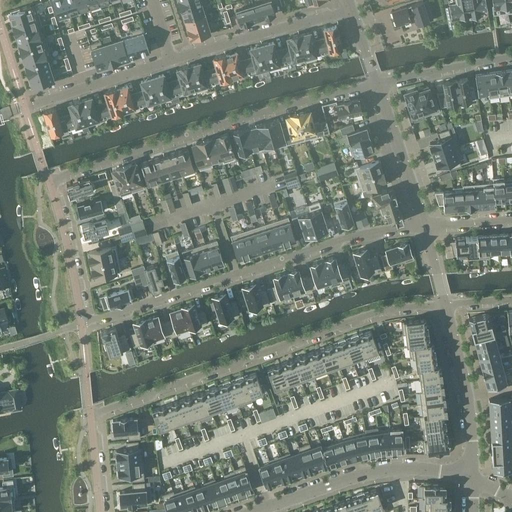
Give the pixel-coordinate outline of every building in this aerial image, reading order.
[(70,17),(64,0),(52,0),(59,20),(70,17)] [(80,12),(75,0),(64,0),(70,17),(70,14),(79,11),(79,12),(80,12)] [(90,9),(87,0),(75,0),(80,12),(90,9)] [(100,3),(98,0),(87,0),(90,9),(91,9),(90,7),(100,3)] [(206,2),(205,0),(178,0),(181,9),(206,2)] [(268,0),(253,5),(258,19),(275,13),(271,0),(268,0)] [(470,16),(467,0),(456,0),(457,3),(449,4),(450,7),(452,20),(453,20),(470,16)] [(467,0),(470,16),(470,18),(482,16),(481,12),(488,11),(486,0),(467,0)] [(511,7),(510,0),(492,0),(493,10),(511,7)] [(430,21),(423,1),(411,5),(407,6),(406,6),(391,11),(396,26),(411,20),(409,14),(414,13),(417,25),(430,21)] [(206,12),(203,3),(206,2),(181,9),(181,10),(182,10),(184,18),(185,19),(206,12)] [(39,16),(35,5),(31,6),(30,5),(20,8),(10,11),(11,13),(9,13),(13,23),(12,23),(13,24),(39,16)] [(258,19),(253,5),(236,10),(240,24),(258,19)] [(450,7),(445,8),(449,29),(455,27),(453,20),(452,20),(450,7)] [(204,13),(206,13),(206,12),(185,19),(187,28),(187,29),(207,23),(204,13)] [(42,26),(39,16),(13,24),(16,35),(42,26)] [(210,33),(207,23),(187,29),(191,39),(210,33)] [(342,48),(336,25),(324,28),(325,33),(327,40),(320,41),(323,53),(342,48)] [(42,27),(42,26),(16,35),(19,44),(19,45),(45,37),(45,36),(42,37),(40,27),(42,27)] [(149,52),(142,27),(131,31),(139,55),(149,52)] [(139,55),(131,31),(130,31),(131,33),(121,36),(128,59),(129,58),(139,55)] [(323,53),(320,41),(313,43),(310,32),(299,35),(299,34),(305,58),(323,53)] [(305,58),(299,34),(291,36),(291,37),(287,38),(290,49),(283,51),(287,65),(287,64),(287,62),(304,58),(305,58)] [(128,59),(121,36),(121,39),(112,42),(118,62),(119,62),(118,62),(128,59)] [(48,47),(45,37),(19,45),(22,55),(48,47)] [(108,65),(100,40),(89,44),(97,68),(107,65),(108,65)] [(118,62),(112,42),(102,45),(100,40),(108,65),(118,62)] [(287,65),(283,51),(276,53),(273,41),(268,43),(267,42),(261,43),(269,70),(280,66),(287,65)] [(269,70),(261,43),(256,45),(255,46),(250,48),(254,59),(247,61),(250,74),(269,70)] [(52,57),(48,47),(22,55),(23,55),(25,63),(25,64),(26,65),(52,57)] [(250,74),(247,61),(240,63),(237,52),(226,55),(225,54),(232,77),(249,72),(250,75),(250,74)] [(232,77),(225,54),(213,58),(217,69),(210,72),(213,83),(220,81),(232,77)] [(53,68),(49,58),(52,58),(52,57),(26,65),(29,76),(53,68)] [(213,83),(210,72),(203,74),(200,62),(189,66),(189,65),(188,65),(195,88),(207,85),(213,83)] [(195,88),(188,65),(181,68),(177,69),(181,81),(174,83),(178,96),(178,94),(184,92),(195,88)] [(56,79),(53,68),(29,76),(32,86),(34,86),(34,88),(44,85),(44,84),(54,81),(54,80),(56,79)] [(509,95),(506,70),(496,71),(499,96),(509,95)] [(499,96),(496,71),(485,73),(488,93),(489,98),(499,96)] [(488,93),(485,73),(475,74),(478,95),(488,93)] [(178,96),(174,83),(167,85),(163,74),(159,75),(157,74),(152,76),(160,102),(171,98),(178,96)] [(160,102),(152,76),(146,78),(146,79),(141,81),(144,92),(138,94),(141,105),(159,100),(160,102)] [(455,80),(459,102),(471,100),(467,78),(455,80)] [(448,104),(459,102),(455,80),(443,82),(444,92),(437,93),(441,107),(448,105),(448,104)] [(141,105),(138,94),(131,96),(128,85),(117,89),(117,88),(116,88),(123,111),(135,107),(141,105)] [(424,87),(416,89),(424,112),(423,112),(425,116),(440,111),(435,98),(432,99),(429,87),(427,88),(425,89),(424,87)] [(123,111),(116,88),(105,92),(108,104),(102,106),(106,119),(107,119),(106,117),(112,115),(123,111)] [(423,112),(424,112),(416,89),(404,93),(412,116),(423,112)] [(106,119),(102,106),(95,108),(92,97),(81,100),(80,100),(88,125),(99,121),(106,119)] [(365,107),(362,98),(358,99),(358,98),(351,100),(343,102),(336,104),(339,116),(352,113),(354,120),(362,118),(361,111),(361,108),(365,107)] [(88,125),(80,100),(72,102),(73,103),(69,104),(72,115),(66,117),(69,129),(87,123),(88,125)] [(69,129),(66,117),(59,120),(55,108),(43,112),(51,134),(63,131),(69,129)] [(305,111),(298,113),(303,134),(304,139),(323,135),(320,122),(314,123),(310,110),(306,112),(305,111)] [(289,130),(283,131),(287,144),(293,142),(292,137),(303,134),(298,113),(290,115),(291,116),(286,117),(289,130)] [(279,118),(267,122),(274,148),(287,144),(283,131),(279,118)] [(325,120),(320,122),(323,135),(329,133),(326,120),(325,120)] [(267,122),(256,125),(262,147),(263,151),(274,148),(267,122)] [(342,134),(355,130),(352,124),(340,128),(342,134)] [(256,125),(244,128),(251,150),(262,147),(256,125)] [(356,129),(355,130),(342,134),(346,145),(348,145),(370,137),(366,126),(359,128),(359,129),(356,130),(356,129)] [(244,128),(232,131),(239,153),(251,150),(244,128)] [(430,143),(432,150),(434,154),(459,146),(455,134),(451,135),(449,129),(437,133),(439,139),(430,142),(430,143)] [(219,136),(215,137),(222,158),(223,162),(235,159),(227,133),(219,135),(219,136)] [(211,138),(204,140),(210,161),(222,158),(215,137),(211,138)] [(370,138),(370,137),(348,145),(352,156),(374,149),(370,138)] [(197,143),(192,144),(200,170),(212,166),(210,161),(204,140),(196,142),(197,143)] [(463,157),(459,146),(434,154),(435,159),(437,165),(438,166),(447,163),(449,169),(461,165),(459,159),(463,157)] [(183,149),(176,152),(182,173),(195,169),(188,148),(183,150),(183,149)] [(169,154),(165,156),(171,177),(182,173),(176,152),(169,154)] [(160,157),(153,159),(159,181),(171,177),(165,156),(160,157)] [(148,160),(141,163),(148,184),(159,181),(153,159),(152,159),(153,160),(149,161),(148,160)] [(378,160),(355,168),(359,179),(383,171),(382,171),(380,165),(378,160)] [(321,166),(324,172),(336,168),(334,162),(321,166)] [(131,164),(124,166),(132,192),(144,188),(136,163),(131,164)] [(117,169),(112,170),(116,183),(120,195),(132,192),(124,166),(116,168),(117,169)] [(324,172),(321,166),(315,168),(320,180),(326,178),(324,172)] [(338,174),(336,168),(324,172),(326,178),(338,174)] [(297,171),(284,175),(286,181),(299,177),(298,175),(298,174),(297,171)] [(385,178),(383,171),(359,179),(363,191),(386,183),(385,181),(385,179),(385,178)] [(452,177),(450,171),(439,175),(441,180),(452,177)] [(299,177),(286,181),(288,188),(301,183),(300,181),(299,177)] [(503,177),(493,178),(493,183),(493,187),(494,187),(495,202),(495,201),(505,201),(504,182),(503,180),(503,177)] [(73,183),(66,185),(67,188),(69,195),(70,195),(71,198),(77,196),(77,197),(83,195),(83,194),(93,191),(92,188),(93,188),(91,180),(90,181),(89,178),(79,181),(78,181),(72,182),(73,183)] [(511,178),(503,180),(504,182),(505,201),(511,200),(511,178)] [(116,183),(110,185),(114,197),(120,195),(116,183)] [(493,183),(483,184),(484,188),(485,207),(496,206),(495,201),(495,202),(494,187),(493,187),(493,183)] [(483,184),(473,185),(473,189),(475,208),(485,207),(484,188),(483,184)] [(473,185),(463,185),(463,187),(463,190),(465,209),(475,208),(473,189),(473,185)] [(463,187),(453,187),(453,190),(454,209),(465,209),(463,190),(463,187)] [(380,205),(396,200),(397,200),(395,193),(394,193),(393,188),(387,190),(387,189),(372,194),(376,207),(380,205)] [(453,190),(434,192),(438,205),(443,205),(444,210),(445,210),(446,211),(453,211),(453,209),(454,209),(453,190)] [(101,197),(76,204),(80,217),(104,210),(101,197)] [(339,219),(341,225),(343,225),(344,227),(353,224),(352,222),(354,221),(353,221),(347,200),(346,200),(346,198),(334,202),(334,204),(334,205),(334,204),(336,211),(339,219)] [(404,220),(401,213),(396,200),(380,205),(382,214),(386,213),(388,219),(389,219),(390,224),(396,222),(396,223),(404,220)] [(319,201),(307,205),(309,212),(316,234),(328,230),(321,208),(319,201)] [(307,205),(290,211),(292,217),(291,218),(297,234),(303,232),(305,238),(316,234),(309,212),(307,205)] [(296,240),(288,216),(276,220),(284,244),(296,240)] [(96,221),(82,224),(83,227),(82,227),(84,235),(85,237),(92,236),(98,235),(98,234),(108,231),(108,229),(106,221),(105,218),(96,221)] [(284,244),(276,220),(265,224),(273,248),(284,244)] [(145,227),(143,221),(130,225),(132,231),(145,227)] [(273,248),(265,224),(253,228),(261,251),(273,248)] [(132,231),(130,225),(118,229),(120,235),(132,231)] [(146,233),(145,227),(132,231),(134,237),(146,233)] [(261,251),(253,228),(242,231),(250,255),(261,251)] [(134,237),(132,231),(120,235),(122,241),(134,237)] [(162,243),(158,231),(152,233),(154,239),(156,245),(162,243)] [(250,255),(242,231),(230,235),(238,259),(250,255)] [(509,233),(498,234),(500,252),(510,251),(509,233)] [(498,234),(487,235),(489,253),(500,252),(498,234)] [(487,235),(477,236),(478,256),(478,258),(490,257),(489,253),(487,235)] [(467,254),(466,236),(455,237),(455,241),(450,241),(453,255),(467,254)] [(477,236),(466,236),(467,254),(467,257),(478,256),(477,236)] [(205,244),(213,267),(225,263),(217,240),(205,244)] [(405,262),(413,259),(407,241),(406,241),(398,244),(386,248),(387,253),(381,255),(385,270),(393,267),(391,262),(404,257),(405,262)] [(205,244),(193,247),(201,271),(213,267),(205,244)] [(91,262),(92,264),(118,259),(116,246),(89,251),(90,254),(89,254),(91,262)] [(189,275),(201,271),(193,247),(181,251),(189,275)] [(376,255),(370,257),(367,247),(353,252),(355,257),(352,258),(354,265),(357,264),(360,273),(373,269),(374,273),(382,271),(376,255)] [(177,250),(165,254),(173,280),(175,279),(176,282),(185,279),(184,276),(186,276),(177,250)] [(327,259),(323,260),(329,282),(330,286),(343,282),(343,281),(349,279),(344,263),(337,265),(335,257),(334,257),(333,257),(327,259)] [(121,271),(118,259),(92,264),(92,266),(91,267),(93,275),(94,275),(94,277),(121,271)] [(329,282),(323,260),(318,262),(311,264),(312,264),(311,264),(314,275),(308,277),(312,289),(318,287),(318,285),(329,282)] [(145,268),(144,268),(145,271),(149,284),(152,291),(154,290),(155,291),(162,288),(164,287),(162,281),(163,280),(161,275),(160,275),(157,264),(154,265),(154,264),(147,267),(145,268)] [(144,265),(131,269),(133,275),(139,273),(145,271),(144,268),(145,268),(144,265)] [(312,289),(308,277),(307,275),(301,277),(298,268),(297,269),(297,268),(290,271),(286,272),(293,296),(305,292),(305,294),(312,291),(312,289)] [(145,271),(139,273),(143,286),(149,284),(145,271)] [(293,296),(286,272),(281,274),(281,273),(275,276),(274,276),(276,285),(270,287),(270,288),(267,289),(272,302),(274,301),(275,303),(282,301),(282,299),(293,296)] [(139,273),(133,275),(137,288),(143,286),(139,273)] [(242,286),(250,310),(270,304),(265,290),(259,292),(255,282),(242,286)] [(132,298),(134,297),(131,288),(129,289),(128,287),(127,287),(127,288),(107,294),(106,294),(104,295),(108,308),(110,307),(111,307),(117,305),(125,302),(131,300),(132,300),(132,298)] [(214,302),(211,303),(213,309),(216,308),(219,320),(240,313),(236,301),(229,303),(225,292),(212,296),(214,302)] [(208,323),(204,310),(197,312),(194,302),(182,306),(189,329),(208,323)] [(189,329),(182,306),(181,306),(182,307),(170,310),(173,319),(166,321),(171,334),(170,334),(171,337),(179,334),(178,333),(183,331),(189,329)] [(0,333),(1,333),(0,331),(2,331),(0,325),(0,321),(8,319),(4,307),(0,307),(0,333)] [(469,318),(471,328),(491,323),(488,313),(469,318)] [(171,334),(166,321),(160,323),(157,314),(146,318),(145,318),(153,344),(154,343),(152,339),(163,335),(164,337),(170,334),(171,334)] [(153,344),(145,318),(133,322),(137,332),(130,334),(134,346),(140,344),(141,347),(153,344)] [(427,330),(426,318),(401,321),(403,334),(405,333),(427,330)] [(494,333),(491,323),(471,328),(474,338),(494,333)] [(109,355),(129,349),(125,335),(118,337),(115,327),(107,330),(107,329),(101,331),(103,337),(109,355)] [(429,342),(427,330),(405,333),(407,346),(409,345),(429,342)] [(364,333),(358,335),(366,356),(378,352),(371,331),(363,333),(364,333)] [(358,335),(358,333),(350,336),(351,338),(345,340),(353,361),(352,359),(364,354),(365,357),(366,356),(358,335)] [(494,333),(474,338),(476,348),(496,343),(494,333)] [(345,340),(345,338),(337,341),(338,343),(333,345),(332,344),(332,345),(340,366),(353,361),(345,340)] [(433,341),(429,342),(409,345),(410,357),(415,357),(415,356),(435,354),(433,341)] [(479,358),(499,353),(496,343),(476,348),(479,358)] [(340,366),(332,345),(325,347),(320,349),(319,349),(326,368),(338,364),(339,366),(340,366)] [(326,368),(319,349),(313,351),(313,352),(307,354),(306,354),(315,377),(313,373),(326,368)] [(131,351),(126,353),(129,364),(135,362),(131,351)] [(482,368),(502,363),(499,353),(479,358),(482,368)] [(315,377),(306,354),(300,356),(294,359),(293,359),(302,382),(315,377)] [(436,365),(435,354),(415,356),(415,357),(417,369),(418,368),(436,366),(436,365)] [(302,382),(293,359),(287,361),(281,363),(280,363),(289,387),(302,382)] [(289,387),(280,363),(274,365),(275,366),(267,368),(274,387),(286,382),(288,387),(289,387)] [(482,368),(484,378),(504,373),(502,363),(482,368)] [(440,365),(436,365),(436,366),(418,368),(420,380),(442,377),(442,371),(441,371),(440,365)] [(248,375),(243,377),(250,398),(263,393),(256,372),(248,375)] [(504,373),(484,378),(487,388),(507,383),(504,373)] [(243,377),(243,375),(235,378),(236,380),(230,382),(238,405),(239,405),(237,400),(249,396),(250,398),(243,377)] [(442,377),(420,380),(422,391),(422,392),(444,389),(443,383),(442,377)] [(230,382),(230,380),(222,382),(223,384),(217,386),(225,410),(235,406),(238,405),(230,382)] [(225,410),(217,386),(210,389),(205,391),(204,391),(212,414),(213,414),(212,412),(224,407),(225,410)] [(20,409),(21,408),(19,398),(17,389),(8,390),(8,391),(0,392),(0,411),(5,410),(12,409),(12,410),(13,410),(13,409),(19,408),(20,408),(20,409)] [(444,395),(444,389),(422,392),(422,391),(419,392),(421,404),(445,401),(445,395),(444,395)] [(212,414),(204,391),(198,393),(191,396),(191,395),(191,396),(199,419),(206,417),(212,414)] [(199,419),(191,396),(185,398),(178,400),(186,421),(198,417),(199,419)] [(489,399),(489,410),(510,408),(509,398),(489,399)] [(186,421),(178,400),(172,402),(172,403),(166,405),(165,405),(173,426),(186,421)] [(446,407),(445,401),(421,404),(422,415),(422,416),(443,413),(443,414),(447,413),(446,407)] [(173,426),(165,405),(159,407),(152,410),(160,431),(173,426)] [(489,410),(490,420),(511,419),(510,408),(489,410)] [(445,425),(443,414),(443,413),(422,416),(422,415),(419,416),(421,429),(423,428),(445,425)] [(128,439),(140,438),(138,417),(128,418),(128,417),(120,418),(113,419),(113,421),(111,423),(111,429),(114,431),(114,433),(127,432),(128,439)] [(490,420),(491,430),(511,429),(511,419),(490,420)] [(447,437),(445,425),(423,428),(424,439),(424,440),(447,437)] [(392,452),(390,428),(378,430),(378,432),(381,453),(386,452),(391,452),(392,452)] [(402,428),(390,428),(392,452),(397,452),(397,451),(403,451),(402,428)] [(491,430),(491,440),(511,439),(511,429),(491,430)] [(370,455),(366,434),(366,432),(354,434),(360,457),(370,455)] [(381,453),(378,432),(366,434),(370,455),(375,454),(376,454),(380,453),(381,453)] [(360,457),(354,434),(343,437),(343,440),(349,460),(360,457)] [(448,449),(447,437),(424,440),(424,439),(422,440),(424,452),(435,451),(435,452),(442,451),(442,450),(448,449)] [(491,440),(492,450),(511,449),(511,444),(511,439),(491,440)] [(349,460),(343,440),(332,443),(339,463),(349,460)] [(142,460),(141,447),(139,448),(138,441),(126,442),(127,449),(117,450),(117,451),(116,451),(115,451),(116,457),(117,457),(117,458),(118,462),(142,460)] [(310,448),(311,448),(309,443),(298,447),(300,451),(308,472),(314,470),(314,469),(317,467),(310,448)] [(339,463),(332,443),(322,447),(328,465),(327,465),(328,467),(339,463)] [(322,447),(321,444),(311,448),(310,448),(317,467),(321,466),(321,467),(327,465),(328,465),(322,447)] [(511,449),(492,450),(492,461),(511,459),(511,449)] [(300,451),(291,455),(290,455),(297,475),(301,473),(301,474),(308,472),(300,451)] [(290,455),(291,455),(290,452),(279,456),(287,479),(294,477),(293,476),(297,475),(290,455)] [(287,479),(279,456),(268,460),(269,462),(270,462),(277,482),(280,480),(281,482),(287,479)] [(5,457),(0,457),(0,470),(1,471),(1,476),(12,475),(11,469),(7,470),(5,457)] [(511,470),(511,459),(492,461),(493,471),(511,470)] [(144,479),(142,460),(118,462),(118,467),(116,467),(117,474),(119,473),(119,474),(119,475),(129,474),(130,481),(144,479)] [(270,462),(269,462),(259,466),(266,487),(273,484),(273,483),(277,482),(270,462)] [(253,490),(245,466),(233,469),(235,474),(242,494),(253,490)] [(235,474),(225,477),(232,497),(238,495),(242,494),(235,474)] [(232,497),(225,477),(216,481),(215,481),(222,501),(227,499),(228,499),(232,497)] [(215,481),(216,481),(215,479),(204,483),(205,485),(212,504),(218,502),(222,501),(215,481)] [(1,486),(0,486),(0,499),(9,498),(7,486),(12,486),(12,480),(1,481),(1,486)] [(146,503),(144,482),(132,483),(133,490),(120,491),(120,493),(118,495),(118,502),(121,503),(121,505),(128,505),(136,504),(146,503)] [(445,485),(438,485),(438,484),(431,484),(431,485),(422,485),(422,498),(449,498),(449,497),(444,497),(445,485)] [(205,485),(195,488),(202,508),(209,506),(209,505),(212,504),(205,485)] [(195,488),(194,486),(184,490),(192,511),(199,509),(202,508),(195,488)] [(384,511),(385,511),(377,488),(369,491),(364,493),(370,511),(384,511)] [(189,511),(192,511),(184,490),(174,493),(180,511),(189,511)] [(180,511),(174,493),(173,491),(162,495),(165,502),(167,507),(168,511),(180,511)] [(370,511),(364,493),(364,491),(356,494),(357,496),(351,498),(356,511),(370,511)] [(9,498),(0,499),(0,511),(4,511),(15,511),(15,510),(10,510),(9,498)] [(356,511),(351,498),(345,500),(337,502),(338,502),(341,511),(356,511)] [(449,504),(449,498),(422,498),(424,498),(424,510),(450,510),(450,509),(449,509),(449,504)] [(341,511),(338,502),(337,502),(332,504),(331,502),(324,505),(324,507),(325,507),(326,511),(341,511)]
